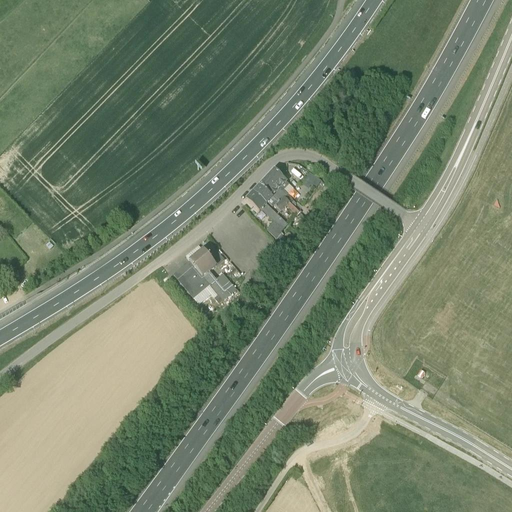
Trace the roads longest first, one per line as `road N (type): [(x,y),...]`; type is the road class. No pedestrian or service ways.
road 1 (motorway): [(142,511),(343,229),(482,0)]
road 2 (motorway): [(373,0),(316,77),(208,191),(148,241),(0,336)]
road 3 (unclassified): [(0,378),(191,237),(273,160),(307,154),(339,173)]
road 4 (tertiary): [(420,227),(511,34)]
road 5 (tertiary): [(205,511),(304,389),(348,365)]
road 6 (tertiary): [(511,469),(378,395),(348,365)]
